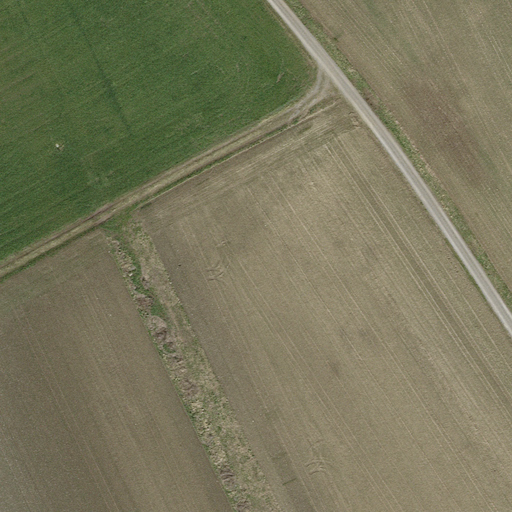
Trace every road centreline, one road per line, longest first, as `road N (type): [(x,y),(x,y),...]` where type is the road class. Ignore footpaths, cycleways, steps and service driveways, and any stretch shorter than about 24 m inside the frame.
road 1 (track): [(511,327),(422,189),(273,0)]
road 2 (track): [(0,279),(340,81)]
